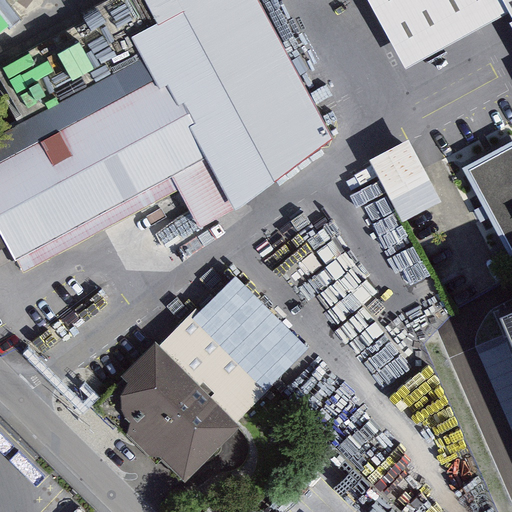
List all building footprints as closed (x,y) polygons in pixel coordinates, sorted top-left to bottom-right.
[(109,0),(86,12),(90,20),(0,66),(0,79),(23,124),(113,78),(153,57),(140,34),(161,22),(148,0),(109,0)] [(261,0),(148,0),(161,22),(186,9),(278,180),(336,139),(261,0)] [(511,0),(372,0),(409,66),(507,12),(511,21),(511,0)] [(245,206),(173,73),(125,98),(0,164),(0,222),(12,245),(19,259),(175,177),(182,189),(205,232),(245,206)] [(0,164),(125,98),(113,78),(23,124),(13,149),(0,155),(0,164)] [(402,213),(442,196),(414,131),(374,149),(402,213)] [(511,144),(469,167),(511,247),(511,144)] [(19,259),(27,272),(182,189),(175,177),(19,259)] [(0,250),(12,245),(0,222),(0,250)] [(309,346),(237,278),(204,312),(200,308),(161,348),(238,421),(309,346)] [(161,348),(158,345),(100,405),(160,464),(167,457),(185,476),(238,421),(161,348)]
